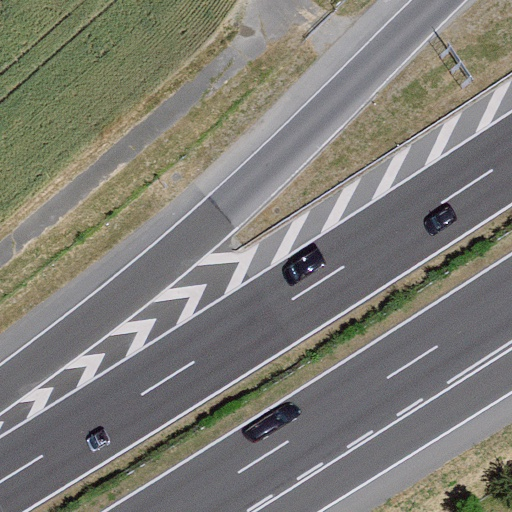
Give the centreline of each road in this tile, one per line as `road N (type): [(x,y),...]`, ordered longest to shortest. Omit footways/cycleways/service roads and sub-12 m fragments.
road 1 (motorway): [(511,155),(0,479)]
road 2 (track): [(0,256),(296,4),(291,0)]
road 3 (motorway): [(179,511),(511,297)]
